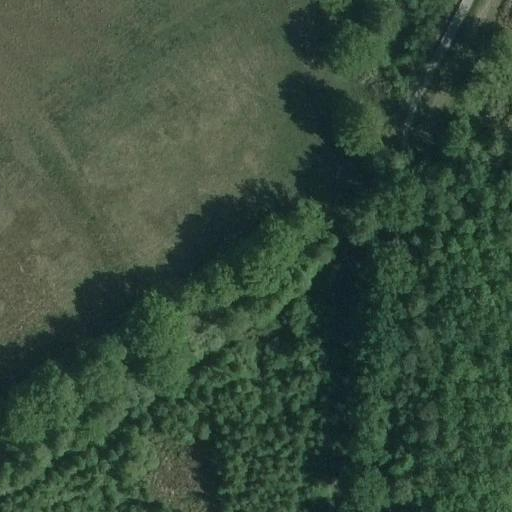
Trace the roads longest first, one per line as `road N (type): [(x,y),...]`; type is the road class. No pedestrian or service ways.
road 1 (track): [(374,511),(421,169),(417,138),(494,0)]
road 2 (track): [(0,456),(251,286),(386,182),(421,169)]
